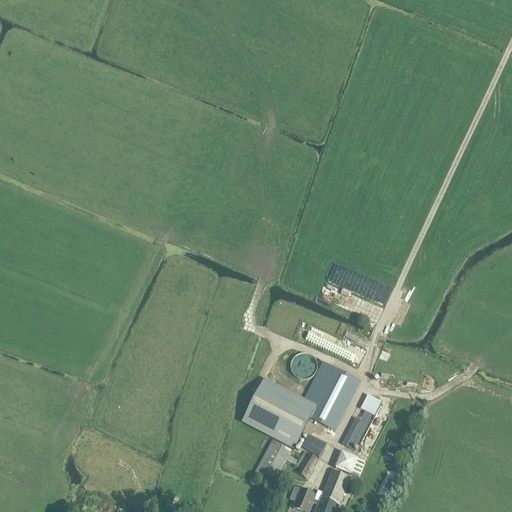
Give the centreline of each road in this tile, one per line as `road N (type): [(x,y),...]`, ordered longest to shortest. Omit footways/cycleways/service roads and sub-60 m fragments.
road 1 (unclassified): [(367,357),(445,171),(511,43)]
road 2 (track): [(170,511),(246,329),(358,376)]
road 3 (track): [(467,379),(432,399),(370,386),(358,376),(367,357)]
